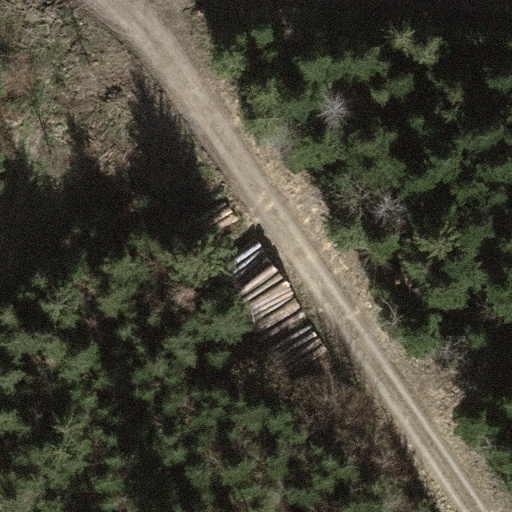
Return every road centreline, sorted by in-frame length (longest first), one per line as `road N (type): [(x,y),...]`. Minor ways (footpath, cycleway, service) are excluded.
road 1 (track): [(145,0),(486,511)]
road 2 (track): [(306,0),(511,14)]
